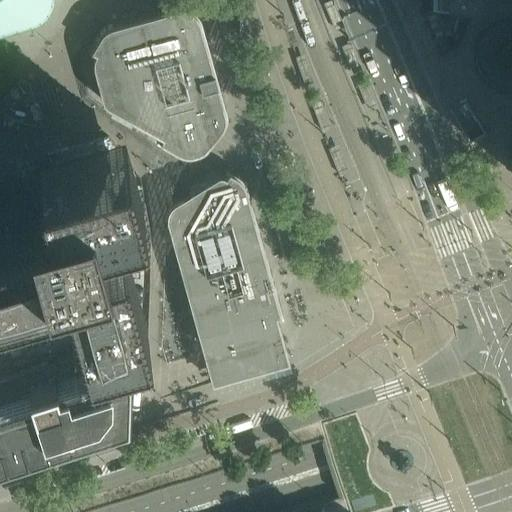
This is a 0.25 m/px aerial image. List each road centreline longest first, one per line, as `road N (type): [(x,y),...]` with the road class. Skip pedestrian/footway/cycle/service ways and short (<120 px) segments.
road 1 (secondary): [(491,347),(350,402),(11,511)]
road 2 (secondary): [(511,395),(129,511)]
road 3 (secondary): [(248,511),(511,431)]
road 4 (tertiary): [(441,173),(363,0)]
road 5 (tertiary): [(441,173),(445,216),(491,347)]
road 6 (tertiary): [(511,298),(469,202),(441,173)]
